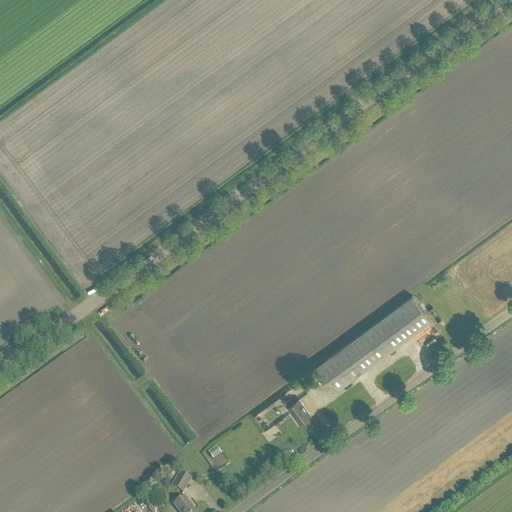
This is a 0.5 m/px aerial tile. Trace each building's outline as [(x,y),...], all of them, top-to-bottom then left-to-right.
[(315,366),(334,392),(431,321),(413,295),(315,366)] [(290,397),(285,401),(298,422),(310,414),(299,398),(293,402),(290,397)] [(183,495),(191,480),(179,473),(171,488),(183,495)] [(156,511),(144,495),(140,498),(150,511),(156,511)] [(176,511),(194,511),(184,498),(172,506),(176,511)]
